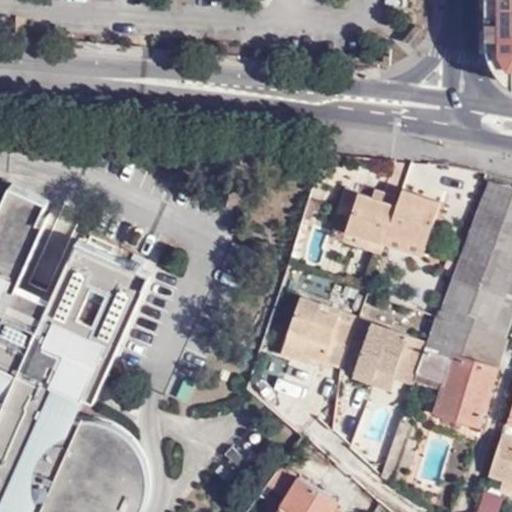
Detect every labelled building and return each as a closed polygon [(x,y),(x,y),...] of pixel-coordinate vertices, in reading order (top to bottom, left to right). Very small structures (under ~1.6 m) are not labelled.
[(511,0),(496,0),(497,34),(498,47),(499,51),(502,58),(507,66),(511,72),(511,0)] [(420,374),(445,382),(435,414),(478,427),(505,339),(495,336),(507,299),(511,284),(511,189),(487,182),(454,279),(452,279),(439,316),(439,317),(431,341),(420,374)] [(39,221),(43,213),(48,202),(11,186),(0,210),(0,511),(31,511),(33,508),(41,511),(150,511),(151,511),(155,496),(156,484),(155,476),(153,467),(146,451),(136,437),(120,425),(105,419),(98,418),(84,418),(79,431),(68,426),(83,394),(89,398),(141,275),(76,249),(53,303),(20,288),(47,225),(39,221)] [(388,241),(389,242),(404,195),(378,186),(375,194),(349,186),(342,208),(355,213),(350,229),(388,241)] [(408,186),(404,195),(389,242),(425,255),(446,198),(408,186)] [(51,218),(43,213),(39,221),(47,225),(51,218)] [(385,252),(389,242),(388,241),(350,229),(347,238),(385,252)] [(80,239),(76,249),(141,275),(142,273),(144,267),(142,266),(130,261),(80,239)] [(134,252),(130,261),(142,266),(147,258),(134,252)] [(150,279),(141,275),(89,398),(98,401),(150,279)] [(306,352),(345,365),(347,360),(359,325),(341,319),(343,314),(325,308),(324,308),(326,302),(304,294),(288,341),(308,348),(306,352)] [(511,315),(511,300),(507,299),(495,336),(505,339),(511,315)] [(344,309),(326,302),(324,308),(325,308),(343,314),(344,309)] [(363,314),(359,325),(347,360),(359,364),(355,375),(393,388),(396,378),(412,335),(414,330),(363,314)] [(412,335),(396,378),(416,384),(420,374),(431,341),(412,335)] [(306,353),(306,352),(308,348),(288,341),(284,352),(303,359),(306,353)] [(383,479),(401,490),(418,443),(414,442),(418,429),(402,424),(383,479)] [(511,438),(502,435),(489,475),(502,479),(499,490),(511,493),(511,438)] [(234,443),(227,451),(245,467),(252,459),(234,443)] [(332,511),(339,500),(300,477),(279,511),(332,511)]
